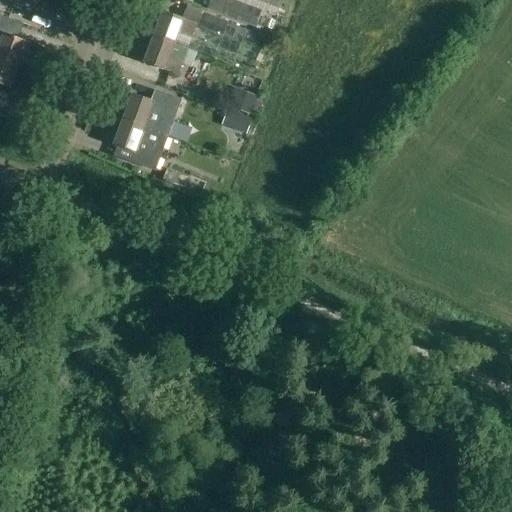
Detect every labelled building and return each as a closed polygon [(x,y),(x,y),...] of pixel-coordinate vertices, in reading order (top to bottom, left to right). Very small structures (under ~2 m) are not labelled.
[(2,0),(37,13),(42,0),(2,0)] [(211,0),(207,11),(255,28),(261,11),(231,0),(211,0)] [(163,12),(153,38),(173,45),(178,32),(192,37),(196,25),(163,12)] [(205,14),(199,28),(222,37),(228,23),(205,14)] [(0,61),(17,68),(26,43),(17,40),(23,25),(0,16),(0,33),(3,35),(0,44),(0,61)] [(177,76),(182,64),(187,50),(173,45),(153,38),(143,64),(177,76)] [(0,86),(9,90),(17,68),(0,61),(0,86)] [(249,115),(250,114),(256,116),(257,117),(262,104),(255,101),(256,98),(237,90),(230,107),(249,115)] [(134,96),(124,121),(168,137),(181,102),(157,93),(153,103),(134,96)] [(237,114),(232,129),(246,134),(251,119),(237,114)] [(114,147),(132,154),(129,163),(155,172),(168,137),(124,121),(114,147)] [(163,182),(173,186),(178,173),(167,169),(163,182)]
